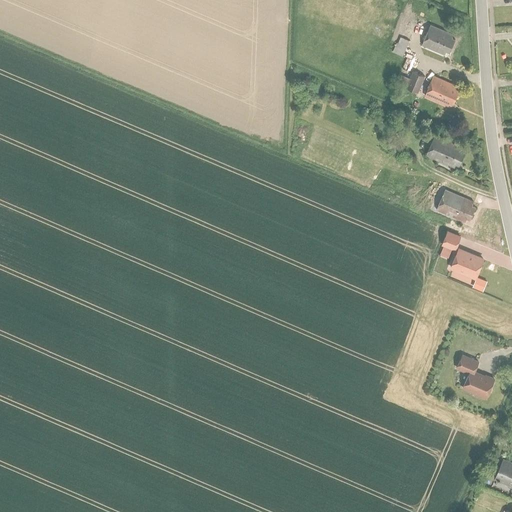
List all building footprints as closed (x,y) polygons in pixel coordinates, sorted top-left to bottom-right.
[(456,33),(433,23),(424,44),(446,54),(448,50),(453,52),(458,40),(453,38),(456,33)] [(401,36),(395,51),(405,55),(411,39),(401,36)] [(415,71),(409,88),(421,92),(427,75),(415,71)] [(460,84),(435,73),(426,95),(450,105),(452,102),(456,103),(463,88),(459,87),(460,84)] [(462,166),(468,151),(463,148),(464,145),(437,133),(428,155),(457,167),(458,164),(462,166)] [(447,187),(439,207),(461,215),(462,212),(473,217),(478,204),(470,200),(471,197),(447,187)] [(451,257),(454,247),(458,249),(463,236),(449,231),(441,253),(451,257)] [(488,257),(461,246),(452,267),(479,278),(488,257)] [(482,361),(465,354),(459,368),(471,373),(465,388),(489,398),(497,379),(478,371),(482,361)] [(511,485),(511,459),(506,457),(497,478),(511,485)]
